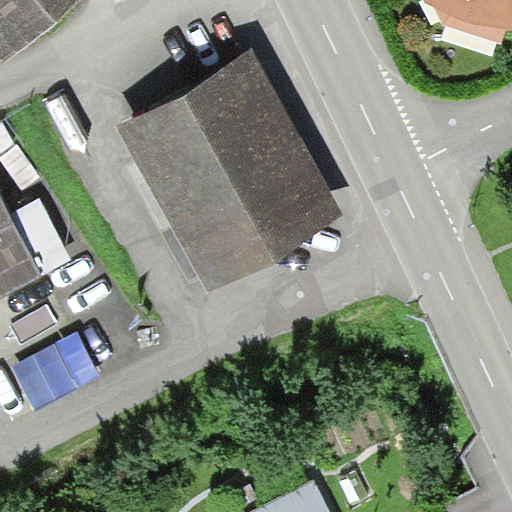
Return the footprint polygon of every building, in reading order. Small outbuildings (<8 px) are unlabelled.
[(0,0),(0,58),(2,61),(75,0),(0,0)] [(511,0),(426,0),(441,25),(498,45),(505,27),(511,29),(511,0)] [(252,49),(115,125),(208,291),(345,214),(252,49)] [(0,189),(0,297),(45,275),(0,189)] [(78,332),(13,366),(37,411),(102,377),(78,332)] [(329,511),(314,481),(251,511),(329,511)]
